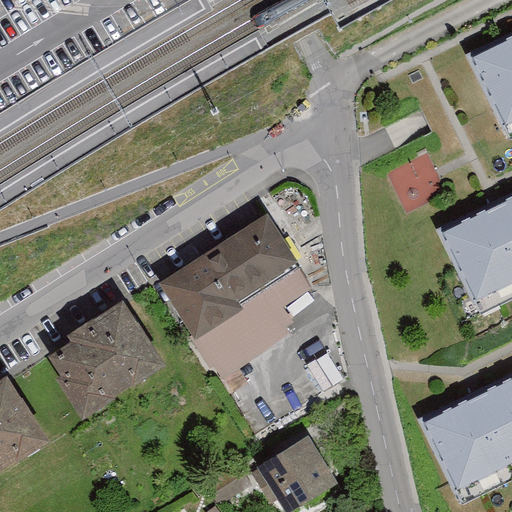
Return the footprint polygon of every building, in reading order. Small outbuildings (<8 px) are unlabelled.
[(511,56),(486,69),(511,122),(511,56)] [(511,213),(456,240),(487,306),(511,294),(511,213)] [(202,335),(302,271),(271,223),(171,287),(202,335)] [(93,407),(163,363),(131,313),(61,358),(93,407)] [(14,392),(0,400),(0,469),(46,441),(14,392)] [(511,395),(436,434),(469,498),(511,476),(511,395)] [(288,509),(334,480),(315,449),(269,479),(288,509)] [(228,503),(253,488),(242,471),(217,487),(228,503)]
